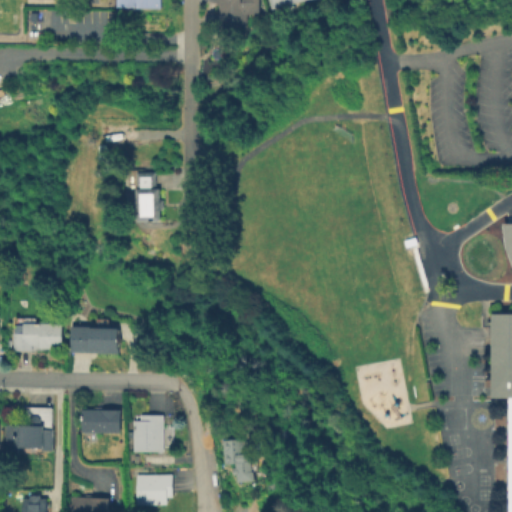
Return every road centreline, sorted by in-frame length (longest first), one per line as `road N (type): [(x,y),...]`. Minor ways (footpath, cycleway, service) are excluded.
road 1 (residential): [(190,0),(191,210)]
road 2 (residential): [(191,57),(29,53),(5,63)]
road 3 (residential): [(201,511),(197,428),(172,382)]
